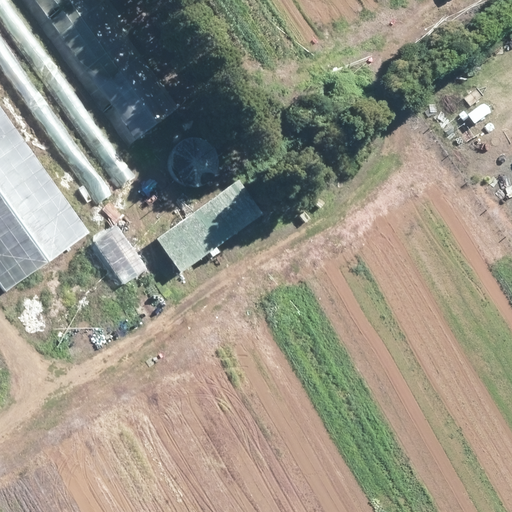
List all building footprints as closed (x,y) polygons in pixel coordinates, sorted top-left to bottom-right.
[(179,111),(102,0),(29,0),(129,145),(179,111)] [(86,238),(0,107),(0,294),(86,238)] [(221,174),(214,145),(169,155),(174,180),(195,192),(204,177),(221,174)] [(511,164),(492,177),(511,206),(511,164)] [(150,271),(118,225),(94,241),(127,288),(150,271)]
